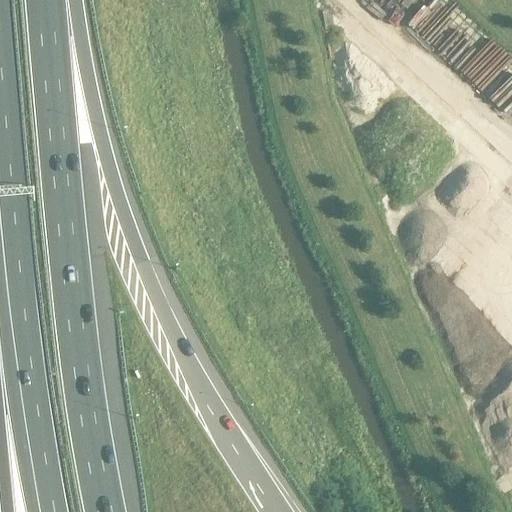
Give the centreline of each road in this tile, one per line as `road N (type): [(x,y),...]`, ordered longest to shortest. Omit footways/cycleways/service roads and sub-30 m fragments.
road 1 (motorway): [(275,511),(207,408),(150,284),(54,0)]
road 2 (motorway): [(105,511),(81,376),(44,0)]
road 3 (motorway): [(11,271),(46,511)]
road 4 (motorway): [(11,271),(10,511)]
road 5 (unknown): [(350,0),(511,154)]
road 6 (track): [(511,220),(477,299),(511,332)]
road 7 (motorway): [(0,148),(11,271)]
